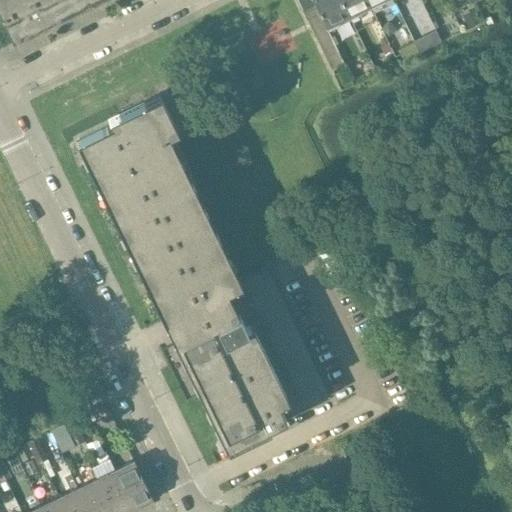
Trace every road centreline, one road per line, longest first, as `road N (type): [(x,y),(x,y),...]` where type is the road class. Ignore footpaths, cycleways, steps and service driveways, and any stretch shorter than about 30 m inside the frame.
road 1 (residential): [(191,511),(0,109)]
road 2 (residential): [(180,0),(0,88)]
road 3 (residential): [(237,511),(341,472),(358,480),(376,511)]
